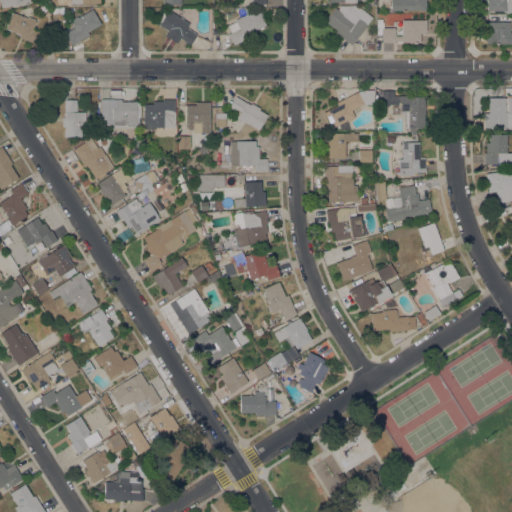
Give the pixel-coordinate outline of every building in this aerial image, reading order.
[(0,0),(0,8),(29,1),(28,0),(0,0)] [(390,10),(390,0),(425,0),(425,10),(390,10)] [(511,0),(511,13),(505,13),(505,11),(486,11),(487,0),(511,0)] [(371,17),(366,24),(367,25),(358,36),(357,36),(350,45),(334,32),(335,31),(324,21),(334,8),(336,9),(339,6),(356,5),(371,17)] [(70,22),(70,21),(69,20),(76,16),(77,17),(92,9),(100,24),(87,32),(88,35),(72,44),(65,33),(73,28),(70,22)] [(226,26),(235,21),(234,19),(242,16),(246,14),(247,15),(257,10),(259,13),(260,13),(261,15),(260,16),(262,19),(263,18),(264,21),(263,22),(265,25),(262,26),(262,28),(260,29),(259,28),(255,30),(255,31),(252,33),(251,32),(252,35),(233,45),(227,34),(230,33),(226,26)] [(188,24),(186,28),(196,34),(189,45),(179,38),(176,43),(164,36),(167,31),(159,25),(168,11),(188,24)] [(5,28),(11,12),(27,18),(27,17),(34,20),(34,21),(35,22),(32,29),(43,34),(38,45),(18,37),(19,34),(5,28)] [(425,20),(425,31),(424,31),(424,33),(419,33),(419,42),(401,42),(401,41),(393,41),(393,42),(381,42),(381,28),(392,28),(392,20),(425,20)] [(485,41),(484,41),(484,33),(485,33),(485,22),(509,22),(509,32),(511,32),(511,43),(485,43),(485,41)] [(363,104),(351,110),(354,116),(353,116),(354,118),(347,122),(346,120),(331,128),(323,112),(337,105),(336,103),(357,91),(357,92),(362,91),(367,91),(367,90),(373,90),(373,104),(366,104),(363,104)] [(393,90),(393,95),(399,96),(399,104),(381,104),(381,90),(393,90)] [(424,128),(415,128),(415,134),(408,134),(408,128),(404,128),(404,114),(399,114),(399,95),(409,95),(409,97),(424,97),(424,128)] [(483,127),(483,113),(487,113),(487,97),(505,97),(505,112),(506,112),(506,95),(511,95),(511,97),(511,127),(511,129),(508,129),(508,127),(504,128),(504,129),(502,129),(502,127),(483,127)] [(243,123),(236,119),(233,117),(236,111),(229,107),(235,96),(250,105),(251,103),(259,108),(258,110),(266,115),(256,132),(237,133),(243,123)] [(76,112),(85,112),(85,122),(81,122),(81,136),(64,136),(64,121),(62,121),(62,117),(64,117),(64,99),(76,99),(76,112)] [(121,99),(121,102),(136,102),(136,116),(137,116),(136,126),(126,126),(126,127),(112,127),(112,125),(100,125),(100,99),(121,99)] [(155,129),(143,129),(143,104),(153,104),(153,101),(162,101),(162,99),(174,99),(174,127),(155,127),(155,129)] [(185,105),(195,105),(195,102),(209,102),(209,132),(192,132),(192,129),(187,129),(185,126),(185,105)] [(215,113),(225,112),(226,127),(215,127),(215,113)] [(327,157),(327,147),(324,147),(324,133),(357,133),(357,141),(344,141),(344,158),(327,157)] [(506,134),(506,153),(504,153),(504,155),(500,155),(500,153),(497,153),(497,164),(484,164),(484,152),(485,152),(485,142),(488,142),(488,134),(506,134)] [(105,154),(113,167),(95,178),(86,165),(84,166),(73,149),(84,142),(83,140),(89,136),(97,147),(99,146),(105,154)] [(190,148),(177,148),(177,136),(190,136),(190,148)] [(229,141),(255,141),(255,146),(258,146),(258,158),(267,158),(267,171),(254,171),(254,165),(251,165),(251,167),(248,167),(248,165),(245,165),(245,167),(242,167),(242,165),(230,165),(229,141)] [(419,157),(424,157),(425,172),(412,172),(412,174),(399,175),(398,159),(402,159),(401,142),(419,142),(419,157)] [(202,154),(198,150),(203,144),(208,148),(202,154)] [(0,146),(1,146),(11,163),(10,165),(18,178),(14,180),(15,181),(12,183),(11,182),(9,183),(10,184),(7,186),(7,185),(0,189),(0,146)] [(371,150),(371,162),(358,162),(358,150),(371,150)] [(326,186),(324,186),(324,166),(337,166),(337,165),(351,165),(352,185),(357,185),(357,201),(344,201),(344,203),(341,203),(341,201),(327,201),(326,186)] [(123,166),(130,178),(129,179),(130,180),(126,182),(125,181),(123,183),(126,187),(125,188),(126,190),(123,192),(125,195),(110,204),(105,196),(103,197),(98,189),(100,188),(97,183),(123,166)] [(511,169),(511,199),(509,200),(509,201),(497,202),(495,191),(487,192),(485,173),(511,169)] [(147,189),(146,187),(140,191),(133,181),(144,173),(145,174),(151,170),(157,179),(154,181),(151,184),(150,185),(151,186),(147,189)] [(223,175),(223,187),(211,187),(211,191),(196,191),(196,175),(223,175)] [(234,207),(233,199),(244,198),(243,182),(260,181),(261,191),(264,191),(265,205),(234,207)] [(0,201),(12,194),(9,190),(20,182),(27,193),(20,198),(26,208),(24,210),(27,215),(12,224),(10,225),(6,218),(7,217),(0,206),(0,201)] [(385,200),(376,201),(374,183),(382,182),(385,200)] [(401,218),(401,219),(387,221),(384,209),(393,207),(391,199),(392,199),(392,198),(399,196),(398,187),(413,185),(415,193),(417,193),(418,200),(428,198),(430,212),(401,218)] [(153,188),(149,191),(149,192),(139,199),(136,196),(147,189),(151,186),(153,188)] [(135,198),(140,207),(148,202),(159,219),(149,225),(149,224),(135,233),(131,226),(128,228),(123,219),(121,220),(115,211),(135,198)] [(152,201),(157,198),(163,208),(158,211),(152,201)] [(157,228),(156,228),(183,210),(184,211),(189,208),(188,207),(193,203),(194,205),(193,206),(196,211),(192,214),(196,220),(191,223),(195,229),(186,235),(187,236),(180,240),(182,243),(157,258),(160,263),(149,270),(142,259),(150,255),(143,244),(146,243),(142,237),(157,228)] [(362,235),(362,236),(352,237),(334,240),(333,231),(330,232),(329,222),(327,223),(325,211),(347,207),(347,208),(355,207),(356,216),(359,216),(360,223),(363,222),(363,227),(366,234),(362,235)] [(239,228),(238,224),(233,224),(231,214),(252,210),(253,213),(265,210),(267,223),(265,223),(267,232),(264,233),(266,242),(249,245),(238,247),(233,229),(239,228)] [(37,217),(41,224),(44,222),(49,231),(51,230),(56,239),(45,247),(41,239),(35,243),(34,241),(26,246),(16,230),(37,217)] [(443,250),(430,255),(427,247),(423,248),(416,228),(433,222),(443,250)] [(355,255),(351,245),(366,240),(370,252),(366,253),(372,270),(342,280),(336,262),(349,258),(350,256),(355,255)] [(63,244),(70,256),(68,258),(73,267),(58,276),(54,270),(46,275),(36,260),(63,244)] [(243,256),(259,251),(260,256),(263,255),(267,266),(275,264),(279,276),(267,280),(267,279),(266,280),(265,277),(266,277),(266,276),(260,278),(259,276),(256,277),(257,279),(254,280),(253,278),(250,280),(249,277),(248,278),(247,275),(248,274),(248,273),(247,273),(246,271),(245,271),(245,272),(237,275),(236,274),(235,274),(233,274),(229,263),(231,263),(229,257),(228,257),(228,256),(224,257),(225,258),(218,259),(217,255),(240,251),(241,253),(242,252),(243,256)] [(180,257),(186,265),(174,273),(182,285),(167,295),(161,286),(159,288),(151,276),(180,257)] [(449,260),(458,277),(450,282),(449,280),(445,282),(451,292),(454,290),(454,291),(456,290),(459,296),(441,306),(438,299),(429,281),(424,273),(449,260)] [(212,267),(207,270),(204,264),(208,261),(212,267)] [(207,275),(196,282),(195,280),(194,281),(188,273),(200,265),(207,275)] [(387,266),(392,276),(381,282),(376,271),(387,266)] [(206,278),(218,270),(223,284),(215,287),(214,283),(211,281),(207,282),(206,278)] [(91,289),(88,291),(97,304),(82,313),(74,301),(66,306),(58,294),(52,298),(48,292),(80,271),(91,289)] [(38,295),(31,285),(41,278),(48,288),(38,295)] [(388,284),(398,278),(403,287),(393,293),(388,284)] [(0,288),(14,279),(22,293),(7,302),(8,303),(12,300),(15,304),(18,302),(23,310),(17,314),(17,315),(0,326),(0,288)] [(366,280),(369,284),(375,281),(378,286),(379,285),(380,287),(384,285),(390,295),(377,303),(377,302),(361,311),(349,290),(366,280)] [(296,313),(283,319),(279,309),(273,312),(272,311),(271,312),(267,304),(269,304),(262,288),(278,281),(284,296),(287,295),(296,313)] [(208,312),(211,317),(210,318),(210,319),(187,334),(168,304),(193,288),(208,312)] [(434,305),(439,312),(437,313),(438,314),(428,321),(422,312),(434,305)] [(87,330),(89,329),(88,327),(84,330),(79,322),(88,315),(89,316),(100,309),(107,319),(105,319),(111,328),(108,330),(112,337),(98,346),(87,330)] [(388,332),(388,329),(372,331),(370,313),(381,312),(381,310),(395,309),(395,311),(396,311),(396,317),(407,316),(407,317),(413,316),(415,328),(408,329),(408,330),(388,332)] [(240,326),(232,331),(229,327),(228,327),(225,323),(226,322),(224,318),(232,313),(240,326)] [(299,319),(299,318),(306,330),(306,331),(311,340),(295,349),(293,344),(289,347),(284,338),(278,342),(273,333),(283,327),(283,326),(287,324),(286,323),(289,321),(290,322),(298,317),(299,319)] [(418,321),(423,318),(426,323),(421,326),(418,321)] [(0,333),(15,324),(23,336),(26,334),(37,351),(27,358),(17,365),(6,347),(8,346),(0,333)] [(230,340),(234,337),(239,345),(210,364),(193,338),(204,330),(207,335),(221,326),(230,340)] [(232,333),(240,328),(248,340),(240,345),(232,333)] [(274,369),(267,359),(279,351),(280,353),(292,345),(298,355),(274,369)] [(110,346),(113,351),(115,350),(122,360),(130,355),(136,366),(125,373),(122,369),(109,377),(101,365),(97,367),(92,358),(95,356),(110,346)] [(50,380),(35,389),(30,381),(28,383),(20,370),(22,369),(21,368),(48,351),(54,360),(53,361),(57,368),(47,375),(50,380)] [(299,377),(301,379),(303,376),(297,374),(299,369),(296,367),(298,362),(302,364),(308,352),(324,360),(322,363),(327,366),(318,384),(315,383),(310,392),(298,386),(299,384),(296,383),(299,377)] [(247,382),(229,393),(223,384),(224,384),(219,376),(221,374),(217,367),(232,357),(247,382)] [(70,358),(77,368),(66,376),(59,365),(70,358)] [(78,364),(87,359),(94,370),(87,377),(78,364)] [(263,362),(269,372),(258,379),(251,370),(263,362)] [(133,404),(134,403),(132,401),(127,404),(126,403),(119,408),(108,391),(124,380),(125,381),(139,372),(147,385),(149,383),(160,400),(139,414),(133,405),(133,404)] [(271,373),(274,377),(268,381),(265,377),(271,373)] [(85,389),(91,399),(81,405),(82,406),(66,416),(63,411),(61,412),(54,402),(47,407),(40,396),(52,389),(54,393),(68,384),(75,396),(85,389)] [(255,415),(255,412),(240,413),(239,395),(253,395),(253,391),(258,391),(258,384),(265,384),(265,394),(263,394),(263,396),(265,396),(265,401),(275,401),(275,414),(255,415)] [(163,407),(169,416),(170,415),(179,428),(162,439),(162,438),(153,444),(148,436),(157,430),(149,417),(163,407)] [(79,416),(89,432),(87,433),(88,435),(89,434),(94,443),(88,446),(76,453),(70,443),(71,442),(66,434),(69,432),(67,430),(66,431),(65,428),(66,428),(64,425),(68,423),(67,422),(69,420),(70,421),(73,420),(72,419),(74,417),(74,418),(79,416)] [(124,424),(119,428),(115,421),(121,418),(124,424)] [(112,420),(115,425),(108,429),(105,424),(112,420)] [(133,422),(137,428),(144,423),(146,426),(139,431),(140,432),(128,440),(122,430),(133,422)] [(119,431),(126,443),(125,444),(126,446),(115,452),(107,439),(119,431)] [(167,463),(157,457),(163,448),(166,450),(174,437),(191,448),(172,481),(170,479),(169,489),(162,489),(162,479),(169,479),(161,474),(167,463)] [(96,451),(98,453),(103,450),(109,461),(113,459),(117,457),(122,464),(117,466),(118,467),(109,473),(108,472),(92,483),(84,471),(87,469),(81,461),(96,451)] [(124,455),(129,462),(123,465),(119,458),(124,455)] [(424,456),(427,461),(422,464),(419,460),(424,456)] [(415,462),(419,467),(410,474),(406,468),(410,464),(415,462)] [(0,463),(1,463),(5,469),(13,464),(22,478),(4,490),(2,485),(0,486),(0,463)] [(137,472),(137,479),(141,479),(141,488),(143,488),(142,500),(140,500),(140,501),(128,500),(128,502),(113,501),(113,499),(104,498),(105,481),(112,482),(112,475),(119,471),(137,472)] [(32,497),(34,495),(45,511),(17,511),(14,507),(17,505),(9,493),(24,484),(32,497)]
